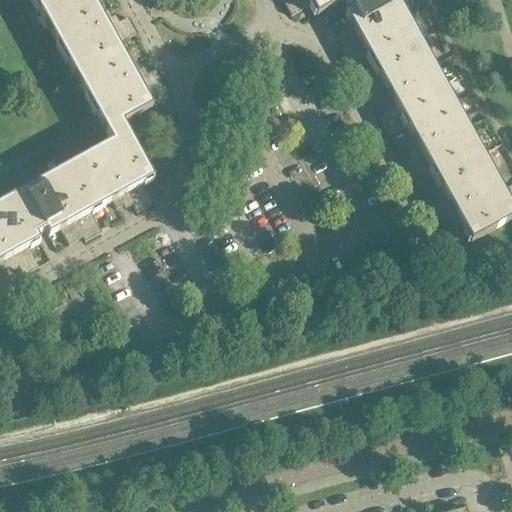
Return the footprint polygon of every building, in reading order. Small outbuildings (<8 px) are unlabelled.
[(90,0),(30,0),(47,30),(93,4),(90,0)] [(418,41),(394,0),(369,0),(366,2),(364,0),(283,0),(281,1),(290,18),(309,7),(315,18),(343,3),(345,6),(348,12),(343,15),(349,27),(341,32),(345,39),(346,38),(344,35),(352,31),(357,41),(338,52),(347,69),(366,58),(371,67),(418,41)] [(117,46),(136,36),(127,19),(115,26),(107,11),(99,15),(93,4),(47,30),(76,82),(122,56),(117,46)] [(453,105),(439,79),(418,41),(371,67),(377,78),(358,89),(367,105),(379,99),(387,113),(395,109),(407,131),(453,105)] [(145,98),(161,89),(165,88),(155,71),(143,77),(136,63),(128,67),(122,56),(76,82),(105,135),(122,125),(151,109),(145,98)] [(481,156),(467,131),(453,105),(407,131),(412,141),(405,145),(413,159),(401,166),(410,182),(429,172),(435,181),(481,156)] [(153,181),(145,167),(161,158),(145,128),(128,137),(122,125),(105,135),(110,144),(76,163),(101,209),(111,204),(115,211),(129,203),(136,215),(152,206),(142,187),(153,181)] [(511,220),(511,211),(481,156),(435,181),(440,191),(421,202),(430,219),(442,212),(450,226),(457,222),(469,244),(511,220)] [(101,234),(90,215),(101,209),(76,163),(19,194),(0,204),(0,271),(1,274),(16,266),(22,278),(39,269),(28,249),(39,244),(36,238),(41,235),(44,233),(47,239),(59,232),(68,248),(72,245),(67,237),(77,232),(84,244),(101,234)] [(279,306),(272,294),(259,302),(265,313),(279,306)]
